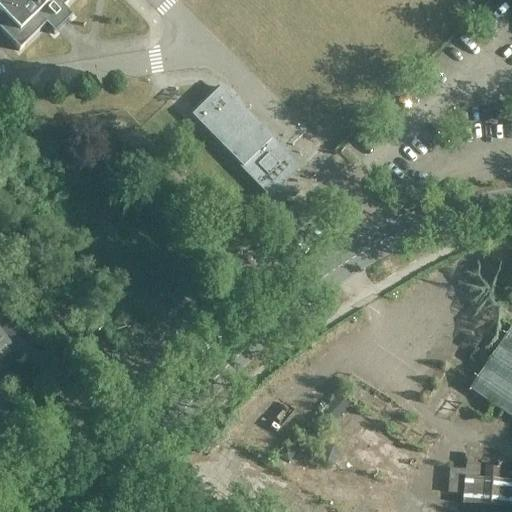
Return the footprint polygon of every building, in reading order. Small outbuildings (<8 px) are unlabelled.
[(0,0),(0,32),(19,52),(45,26),(54,35),(58,31),(68,21),(71,18),(63,9),(71,0),(0,0)] [(280,166),(263,149),(272,140),(220,87),(191,115),(243,168),(252,160),(268,177),(280,166)] [(0,360),(13,348),(0,335),(0,322),(8,315),(0,306),(0,360)] [(511,326),(470,390),(491,404),(488,408),(511,424),(511,326)] [(479,456),(464,455),(464,456),(458,455),(451,462),(449,463),(448,468),(446,494),(463,495),(462,504),(467,504),(466,511),(511,511),(511,464),(500,464),(499,466),(485,465),(484,479),(477,479),(479,456)]
